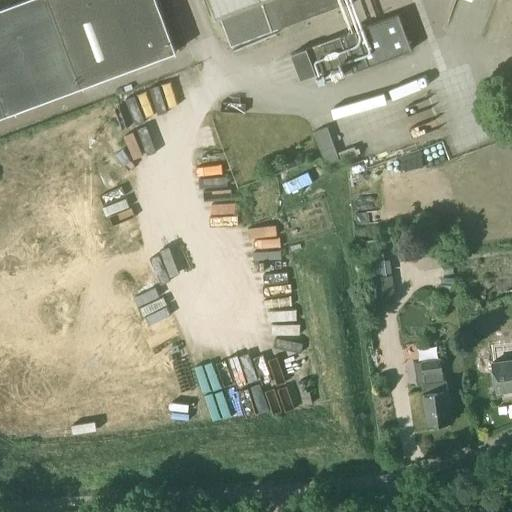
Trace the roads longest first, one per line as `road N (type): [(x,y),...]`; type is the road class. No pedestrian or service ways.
road 1 (residential): [(435,466),(357,484),(8,511)]
road 2 (unclassified): [(422,72),(309,108),(222,89),(207,51),(197,54),(178,0)]
